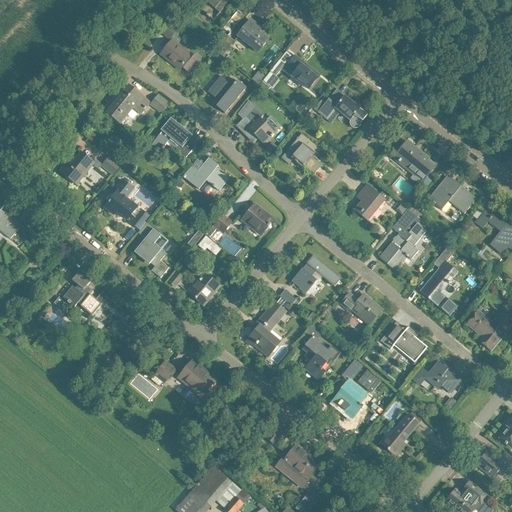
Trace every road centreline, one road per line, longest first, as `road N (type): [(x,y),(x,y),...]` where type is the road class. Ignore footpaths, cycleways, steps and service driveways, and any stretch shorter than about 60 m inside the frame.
road 1 (residential): [(300,218),(188,105),(104,53),(83,55),(0,137)]
road 2 (residential): [(505,387),(300,218)]
road 3 (unclassified): [(201,338),(0,174)]
road 4 (unclassified): [(395,499),(201,338)]
road 5 (tertiary): [(398,101),(277,0)]
road 6 (residential): [(201,338),(300,218)]
road 7 (residential): [(407,507),(505,387)]
road 8 (residential): [(300,218),(398,101)]
road 9 (tertiary): [(502,181),(398,101)]
